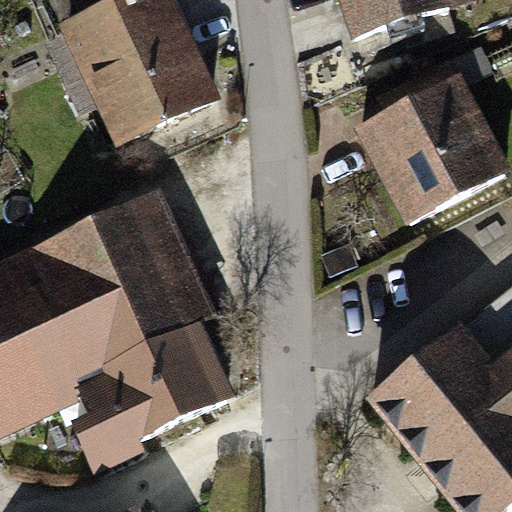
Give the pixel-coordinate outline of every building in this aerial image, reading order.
[(71,37),(86,70),(179,27),(167,0),(42,0),(61,41),(71,37)] [(345,0),(360,43),(406,29),(412,50),(460,35),(454,14),(480,6),(477,0),(345,0)] [(179,27),(86,70),(122,148),(215,105),(179,27)] [(427,102),(366,134),(415,227),(508,179),(451,69),(418,86),(427,102)] [(231,404),(141,210),(0,275),(0,441),(86,402),(97,426),(79,434),(98,476),(153,450),(149,442),(231,404)] [(511,511),(511,295),(377,404),(464,511),(511,511)]
